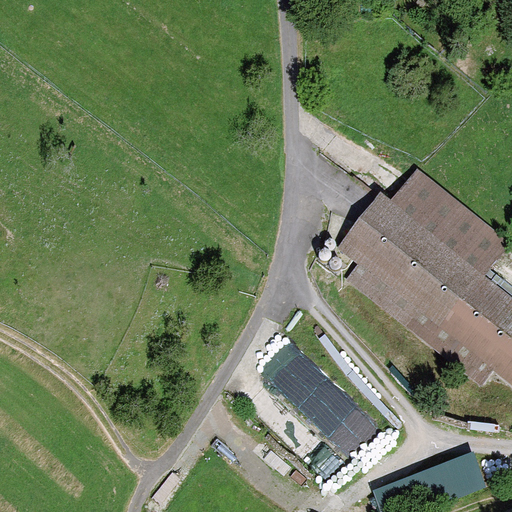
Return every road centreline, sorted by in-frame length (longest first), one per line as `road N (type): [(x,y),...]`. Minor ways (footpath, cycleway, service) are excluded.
road 1 (track): [(284,0),(291,239),(217,407),(233,452),(279,496),(311,511)]
road 2 (track): [(153,476),(115,453),(88,402),(34,357),(0,341)]
road 3 (track): [(320,511),(408,456),(456,444),(511,451)]
road 4 (track): [(217,407),(136,495),(134,511)]
